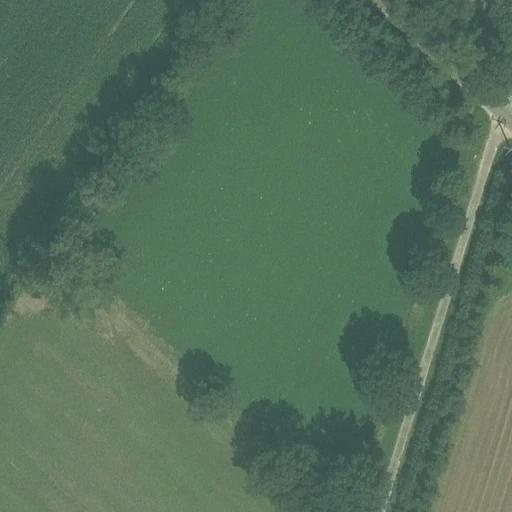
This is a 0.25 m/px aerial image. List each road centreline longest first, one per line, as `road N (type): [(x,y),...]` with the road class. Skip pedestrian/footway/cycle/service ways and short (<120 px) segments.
road 1 (unclassified): [(377,511),(501,114)]
road 2 (residential): [(501,114),(382,0)]
